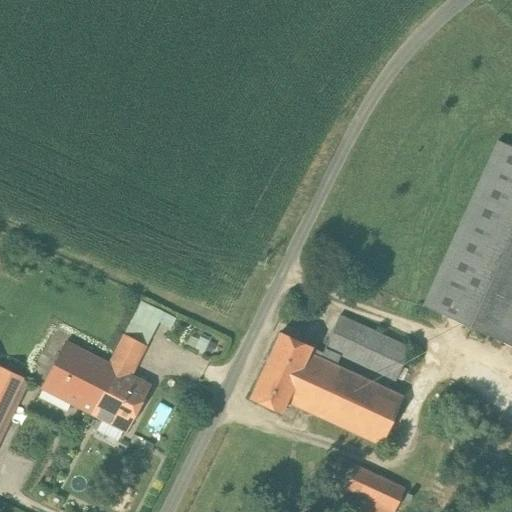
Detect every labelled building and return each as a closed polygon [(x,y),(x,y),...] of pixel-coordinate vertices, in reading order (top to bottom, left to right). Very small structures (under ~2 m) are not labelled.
[(511,147),(498,141),(423,306),(511,347),(511,147)] [(142,301),(124,335),(146,346),(164,312),(142,301)] [(322,353),(320,359),(321,360),(335,366),(340,356),(348,338),(403,364),(410,348),(339,315),(322,353)] [(322,353),(280,333),(249,399),(280,413),(286,401),(299,408),(321,360),(320,359),(322,353)] [(146,346),(124,335),(109,364),(131,375),(146,346)] [(403,364),(348,338),(340,356),(395,381),(403,364)] [(109,364),(66,342),(41,389),(84,411),(92,415),(103,392),(106,394),(119,370),(108,365),(109,364)] [(335,366),(321,360),(299,408),(380,445),(402,396),(335,366)] [(119,370),(106,394),(103,392),(92,415),(125,432),(150,385),(131,375),(109,364),(108,365),(119,370)] [(0,424),(22,378),(0,367),(0,424)] [(158,431),(170,407),(157,401),(145,424),(158,431)] [(343,460),(332,485),(341,490),(353,465),(343,460)] [(392,511),(404,489),(353,465),(341,490),(335,504),(351,511),(392,511)]
